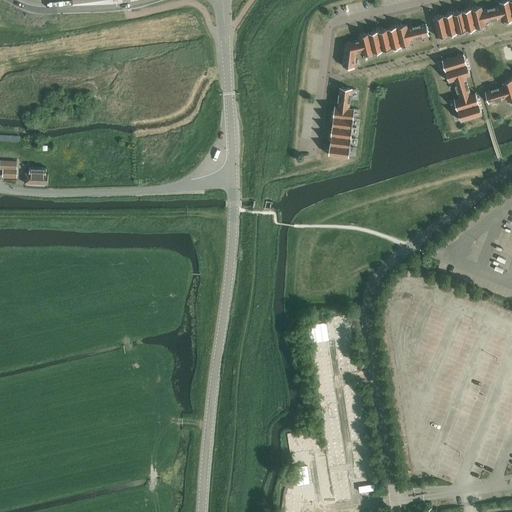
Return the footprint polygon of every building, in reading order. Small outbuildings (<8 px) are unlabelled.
[(507,0),(506,0),(500,2),(501,6),(504,17),(503,17),(504,21),(507,21),(511,19),(511,10),(509,0),(507,0)] [(472,8),(472,9),(477,28),(478,27),(484,26),(487,25),(486,25),(485,22),(482,10),(483,10),(482,7),(482,6),(476,8),(474,8),(472,8)] [(483,10),(482,10),(485,22),(486,21),(492,20),(503,17),(504,17),(501,6),(499,6),(497,7),(483,10)] [(468,9),(463,11),(467,30),(469,30),(475,28),(477,28),(472,9),(470,9),(468,9)] [(455,13),(453,13),(458,32),(460,32),(466,30),(467,30),(463,11),(457,12),(455,13)] [(449,14),(444,15),(449,35),(450,34),(456,33),(458,32),(453,13),(452,13),(449,14)] [(436,17),(434,18),(439,37),(441,36),(447,35),(448,35),(449,35),(444,15),(443,15),(439,16),(436,17)] [(397,26),(402,46),(403,45),(410,44),(412,43),(411,43),(411,40),(410,40),(407,28),(408,28),(407,25),(407,24),(401,25),(399,26),(397,26)] [(408,28),(407,28),(410,40),(411,40),(411,39),(422,37),(428,35),(429,35),(427,24),(412,27),(410,28),(408,28)] [(393,27),(388,29),(392,48),(394,48),(400,46),(402,46),(397,26),(396,27),(393,27)] [(380,30),(379,31),(383,50),(385,50),(391,48),(392,48),(388,29),(382,30),(380,30)] [(375,32),(369,33),(374,52),(376,52),(382,51),(383,50),(379,31),(378,31),(377,31),(375,32)] [(361,35),(359,35),(359,36),(360,36),(360,39),(361,39),(364,51),(363,51),(364,54),(364,55),(366,54),(372,53),(373,53),(374,52),(369,33),(364,34),(361,35)] [(345,52),(343,66),(353,67),(355,67),(355,66),(355,65),(356,59),(357,52),(363,51),(364,51),(361,39),(360,39),(346,43),(345,49),(345,52)] [(464,53),(443,60),(444,63),(446,69),(446,70),(467,64),(467,62),(466,60),(464,53)] [(467,64),(446,70),(446,71),(447,72),(448,78),(449,81),(454,80),(454,79),(466,76),(470,75),(471,75),(469,68),(468,66),(467,64)] [(466,76),(454,79),(454,80),(455,81),(457,87),(460,97),(460,98),(471,95),(471,94),(470,92),(470,90),(466,76)] [(509,80),(503,82),(503,83),(504,86),(505,86),(508,97),(509,100),(508,100),(509,101),(511,100),(511,79),(511,80),(509,80)] [(500,87),(486,92),(489,103),(490,102),(496,101),(508,97),(505,86),(504,86),(502,87),(500,87)] [(338,106),(338,107),(350,108),(351,97),(352,91),(352,88),(340,87),(339,102),(338,104),(338,106)] [(460,97),(455,99),(456,102),(458,108),(458,110),(479,103),(479,101),(478,99),(476,93),(471,94),(471,95),(460,98),(460,97)] [(479,103),(458,110),(459,112),(461,118),(461,121),(483,114),(481,108),(480,105),(479,103)] [(334,116),(354,118),(354,117),(355,110),(355,108),(350,108),(338,107),(338,106),(335,106),(334,112),(334,114),(334,116)] [(334,120),(333,125),(353,128),(353,126),(354,120),(354,118),(334,116),(334,118),(334,120)] [(332,133),(332,135),(351,137),(352,136),(352,129),(353,128),(333,125),(333,126),(332,131),(332,133)] [(331,139),(331,145),(350,147),(351,145),(351,139),(351,138),(351,137),(332,135),(332,137),(331,139)] [(330,152),(329,154),(349,157),(349,155),(350,149),(350,148),(350,147),(331,145),(330,150),(330,152)] [(0,161),(0,169),(3,169),(3,177),(17,177),(18,169),(14,169),(15,161),(0,161)] [(30,174),(25,174),(25,184),(48,184),(48,173),(46,173),(46,167),(30,167),(30,174)] [(323,319),(321,303),(314,304),(317,320),(323,319)] [(350,330),(346,303),(339,304),(343,331),(350,330)] [(317,320),(314,304),(308,305),(311,321),(317,320)] [(343,331),(339,304),(333,305),(337,332),(343,331)] [(311,321),(308,305),(302,306),(304,322),(311,321)] [(354,357),(350,330),(343,331),(347,358),(354,357)] [(347,358),(343,331),(337,332),(341,359),(347,358)] [(327,361),(323,334),(317,335),(321,362),(327,361)] [(321,362),(317,335),(311,336),(315,363),(321,362)] [(331,388),(327,361),(321,362),(325,388),(331,388)] [(325,388),(321,362),(315,363),(319,389),(325,388)] [(360,399),(356,372),(350,373),(354,400),(360,399)] [(354,400),(350,373),(343,374),(347,401),(354,400)] [(364,426),(360,399),(354,400),(358,427),(364,426)] [(358,427),(354,400),(347,401),(351,428),(358,427)] [(331,429),(327,402),(321,403),(325,430),(331,429)] [(337,428),(333,402),(327,402),(331,429),(337,428)] [(341,455),(337,428),(331,429),(335,456),(341,455)] [(335,456),(331,429),(325,430),(329,457),(335,456)] [(318,436),(317,430),(290,433),(291,440),(318,436)] [(318,442),(318,436),(291,440),(291,446),(318,442)] [(371,470),(367,443),(361,444),(365,471),(371,470)] [(365,471),(361,444),(354,445),(358,472),(365,471)] [(310,471),(307,454),(301,455),(303,471),(310,471)] [(303,471),(301,455),(295,456),(297,472),(303,471)] [(349,499),(345,472),(338,473),(342,500),(349,499)] [(342,500),(338,473),(332,474),(336,501),(342,500)] [(299,506),(302,484),(289,482),(286,504),(299,506)] [(377,491),(376,485),(360,487),(361,493),(377,491)]
